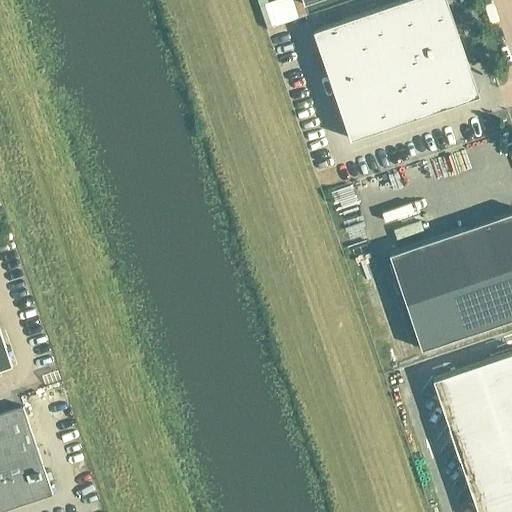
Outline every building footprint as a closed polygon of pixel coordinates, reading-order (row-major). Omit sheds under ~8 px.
[(469,95),(450,38),(451,34),(452,30),(452,26),(452,22),(451,18),(449,14),(448,10),(446,7),(443,4),(441,1),(440,0),(400,0),(314,30),(351,138),(480,94),(479,91),(469,95)] [(449,155),(439,157),(443,176),(453,174),(449,155)] [(332,195),(337,209),(353,204),(348,189),(332,195)] [(390,253),(422,348),(511,317),(511,211),(506,213),(500,215),(500,216),(390,253)] [(0,370),(13,367),(0,329),(0,370)] [(511,351),(434,378),(479,511),(508,511),(511,511),(511,351)] [(0,510),(53,493),(24,406),(0,413),(0,510)]
